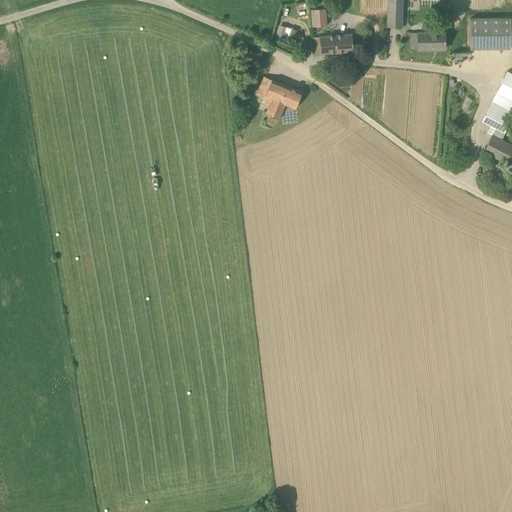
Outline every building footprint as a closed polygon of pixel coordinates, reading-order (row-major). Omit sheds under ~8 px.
[(388,0),(388,26),(399,27),(403,27),(403,0),(388,0)] [(311,10),(312,27),(327,26),(326,9),(311,10)] [(510,48),(510,18),(470,18),(470,49),(510,48)] [(411,49),(445,49),(445,32),(411,33),(411,49)] [(314,53),(353,50),(351,34),(317,37),(317,43),(313,43),(314,53)] [(511,74),(507,72),(496,93),(500,95),(511,100),(511,74)] [(295,109),(302,92),(271,79),(264,98),(262,101),(270,104),(265,115),(278,120),(285,104),(295,109)] [(511,109),(493,100),(482,122),(490,125),(504,133),(511,117),(511,109)] [(504,133),(490,125),(486,133),(492,136),(484,152),(511,165),(511,162),(511,145),(500,140),(504,133)]
